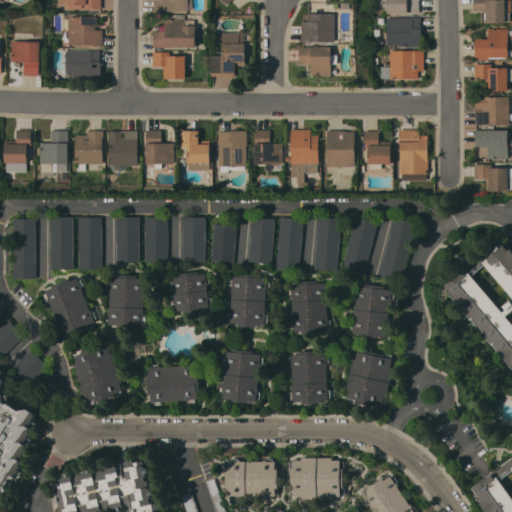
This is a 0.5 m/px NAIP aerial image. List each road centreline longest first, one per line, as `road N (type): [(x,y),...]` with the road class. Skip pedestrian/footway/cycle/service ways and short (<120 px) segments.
road 1 (residential): [(68,399),(52,350),(0,290),(7,204),(428,211)]
road 2 (residential): [(452,103),(0,96)]
road 3 (residential): [(73,432),(372,436),(414,458),(458,511)]
road 4 (residential): [(449,0),(452,174)]
